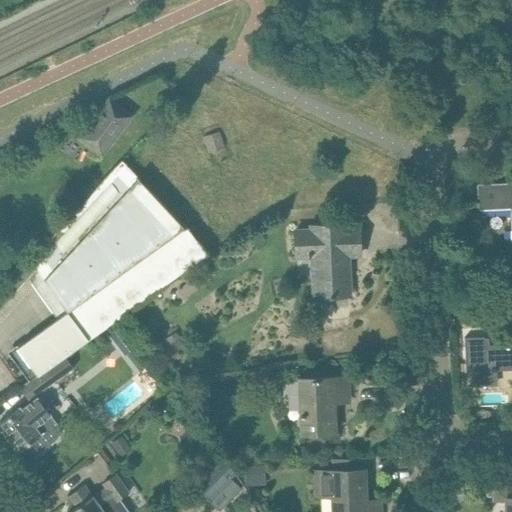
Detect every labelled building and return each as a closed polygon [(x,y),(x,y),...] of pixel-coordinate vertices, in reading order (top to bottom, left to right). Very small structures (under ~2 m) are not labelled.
[(108,98),(78,138),(101,156),(132,116),(108,98)] [(224,147),(219,132),(205,137),(210,152),(224,147)] [(37,375),(46,368),(206,253),(186,225),(122,161),(95,189),(48,238),(56,246),(35,268),(67,311),(16,347),(37,375)] [(511,182),(488,184),(488,183),(483,183),(483,184),(477,184),(477,210),(510,208),(511,245),(511,182)] [(313,297),(329,296),(349,295),(347,256),(359,255),(358,228),(346,228),(346,225),(310,226),(310,230),(295,230),(296,258),(311,257),(313,297)] [(474,300),(452,301),(453,313),(474,312),(474,300)] [(109,333),(126,356),(137,347),(120,325),(109,333)] [(177,333),(162,343),(171,356),(185,346),(177,333)] [(464,338),(465,372),(511,370),(511,344),(484,346),(484,337),(464,338)] [(70,357),(52,369),(58,379),(77,367),(70,357)] [(37,375),(20,387),(29,400),(31,402),(21,410),(19,407),(13,412),(0,421),(0,428),(0,429),(0,435),(5,441),(8,439),(18,452),(27,444),(35,455),(51,443),(52,443),(53,442),(53,441),(54,440),(55,439),(56,438),(56,437),(57,436),(57,435),(57,434),(57,432),(57,431),(57,430),(57,429),(57,428),(57,427),(56,425),(56,424),(35,396),(55,381),(46,368),(37,375)] [(301,434),(315,433),(335,432),(335,431),(334,431),(333,402),(349,401),(348,377),(298,379),(301,434)] [(121,438),(111,445),(120,457),(130,450),(121,438)] [(220,460),(194,487),(209,501),(235,474),(220,460)] [(243,486),(266,484),(264,466),(242,467),(243,486)] [(330,471),(312,472),(313,499),(331,498),(331,511),(380,511),(380,501),(365,501),(364,471),(365,471),(365,470),(345,471),(332,471),(330,471)] [(127,511),(119,499),(128,492),(115,474),(103,482),(107,487),(93,497),(84,485),(68,496),(76,507),(68,511),(127,511)] [(511,511),(511,487),(493,488),(492,501),(505,501),(505,511),(511,511)]
